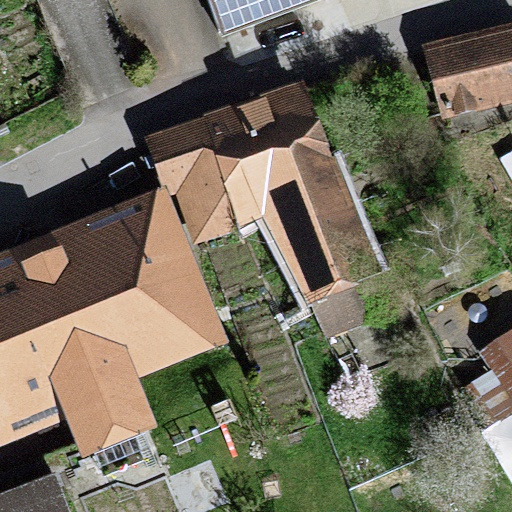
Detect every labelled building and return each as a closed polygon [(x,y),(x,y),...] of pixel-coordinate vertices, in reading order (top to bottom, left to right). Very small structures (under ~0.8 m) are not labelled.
[(203,0),(221,47),(334,6),(333,1),(336,0),(203,0)] [(439,124),(511,105),(511,27),(421,51),(439,124)] [(324,341),(388,316),(311,85),(202,122),(239,232),(262,224),(324,341)] [(193,249),(239,232),(202,122),(142,141),(158,189),(170,187),(193,249)] [(228,347),(164,191),(0,258),(0,450),(0,451),(6,465),(69,439),(80,467),(101,458),(107,473),(152,455),(146,441),(157,436),(136,384),(228,347)] [(462,328),(471,331),(478,324),(476,315),(467,312),(460,319),(462,328)] [(359,356),(369,359),(379,354),(382,344),(377,335),(367,331),(357,336),(354,346),(359,356)] [(458,393),(511,484),(511,333),(476,355),(488,375),(458,393)] [(232,405),(212,414),(220,433),(240,424),(232,405)] [(67,511),(55,480),(0,500),(0,511),(67,511)]
